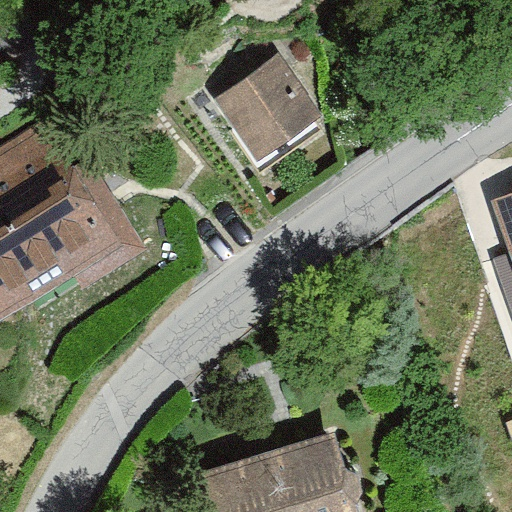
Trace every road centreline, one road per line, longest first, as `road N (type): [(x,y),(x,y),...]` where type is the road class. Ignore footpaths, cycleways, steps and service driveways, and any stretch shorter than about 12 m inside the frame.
road 1 (tertiary): [(46,511),(170,359),(326,224),(511,105)]
road 2 (unclassified): [(0,57),(174,0)]
